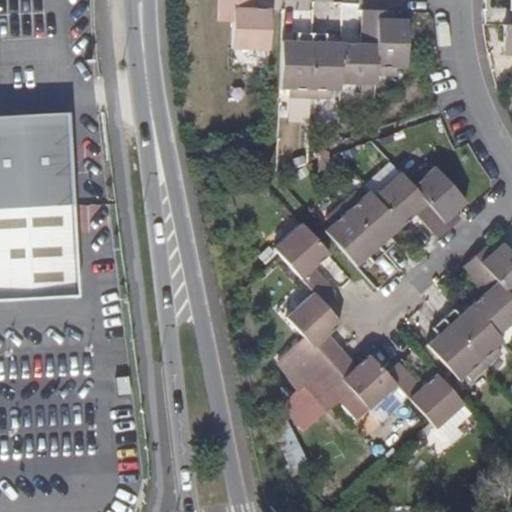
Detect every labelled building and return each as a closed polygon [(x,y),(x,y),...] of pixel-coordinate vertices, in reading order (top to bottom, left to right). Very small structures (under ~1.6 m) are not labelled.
[(254,6),(248,6),(248,0),(217,0),(217,17),(231,18),(231,44),(268,45),(269,8),(254,6)] [(364,41),(339,40),(339,44),(338,78),(374,80),(375,70),(377,8),(363,8),(360,8),(358,36),(362,35),(364,38),(364,41)] [(392,9),(377,8),(375,70),(395,71),(395,65),(405,65),(406,25),(392,23),(392,18),(392,9)] [(308,92),(310,28),(297,28),(296,36),(296,41),(281,40),(280,83),(288,83),(288,91),(308,92)] [(328,86),(337,86),(338,78),(339,44),(324,42),(324,39),(325,29),(310,28),(308,92),(328,93),(328,86)] [(73,290),(60,107),(0,111),(0,249),(9,258),(13,294),(73,290)] [(373,110),(372,128),(395,120),(391,111),(379,114),(378,111),(373,110)] [(420,163),(405,177),(448,226),(459,216),(453,210),(449,205),(460,195),(432,163),(425,168),(420,163)] [(304,166),(295,172),(299,178),(308,172),(304,166)] [(437,236),(448,226),(405,177),(398,170),(372,193),(395,220),(398,223),(418,205),(420,206),(422,209),(421,212),(417,214),(437,236)] [(384,229),(395,220),(372,193),(367,188),(361,194),(355,189),(339,202),(382,250),(393,240),(387,233),(384,229)] [(322,229),(338,247),(350,260),(361,250),(364,253),(371,259),(382,250),(339,202),(324,215),(329,222),(322,229)] [(307,271),(327,253),(300,222),(272,247),(278,254),(313,293),(322,304),(334,293),(315,271),(313,274),(309,275),(307,272),(307,271)] [(268,245),(257,255),(264,263),(275,253),(268,245)] [(484,245),(474,254),(511,296),(511,252),(506,245),(494,254),(491,251),(484,245)] [(0,295),(13,294),(9,258),(0,249),(0,295)] [(488,286),(469,302),(473,306),(501,338),(507,344),(511,338),(511,296),(474,254),(462,264),(479,284),(481,281),(485,281),(488,283),(488,286)] [(276,362),(294,390),(313,373),(336,352),(322,338),(326,334),(339,321),(338,321),(322,304),(313,293),(284,318),(302,340),(276,362)] [(457,312),(452,307),(442,316),(485,364),(501,350),(496,343),(501,338),(473,306),(462,317),(457,312)] [(471,377),(485,364),(442,316),(432,326),(436,331),(440,336),(429,345),(457,377),(465,371),(471,377)] [(326,334),(322,338),(336,352),(340,349),(326,334)] [(355,366),(340,349),(336,352),(352,369),(355,366)] [(396,384),(385,371),(369,354),(355,366),(352,369),(336,352),(313,373),(337,400),(348,390),(368,410),(396,384)] [(395,361),(385,371),(396,384),(408,397),(428,422),(434,427),(461,401),(436,373),(420,387),(415,391),(411,390),(411,386),(413,383),(415,382),(395,361)] [(380,422),(408,397),(396,384),(368,410),(380,422)]
